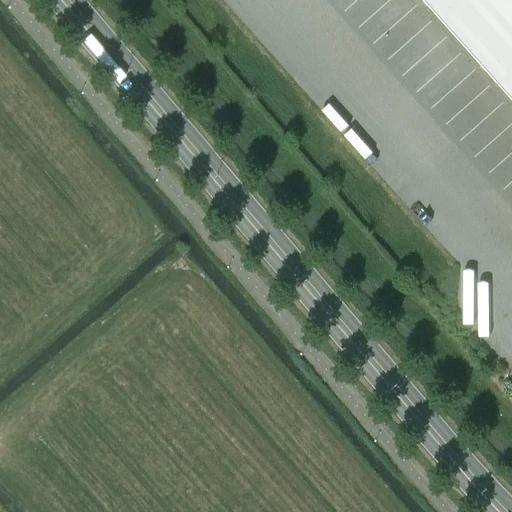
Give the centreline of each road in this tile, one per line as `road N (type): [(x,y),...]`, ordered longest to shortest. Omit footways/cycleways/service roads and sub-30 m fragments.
road 1 (tertiary): [(52,0),(492,511)]
road 2 (tertiary): [(511,501),(80,0)]
